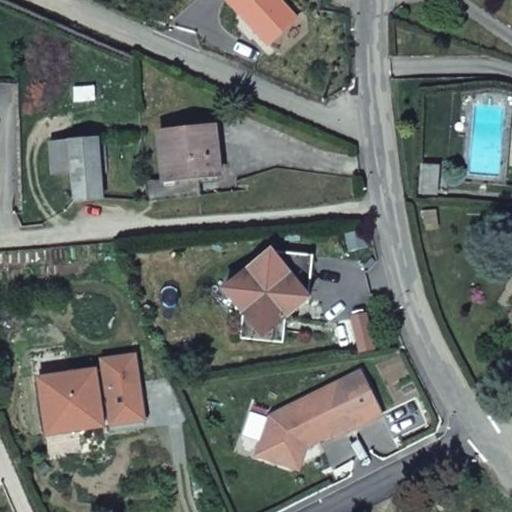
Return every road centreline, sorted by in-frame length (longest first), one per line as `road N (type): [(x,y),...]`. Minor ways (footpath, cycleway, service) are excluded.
road 1 (residential): [(390,206),(0,239)]
road 2 (tertiary): [(485,438),(423,331),(390,206)]
road 3 (tertiary): [(390,206),(374,112),(371,0)]
road 4 (residential): [(485,438),(336,511)]
